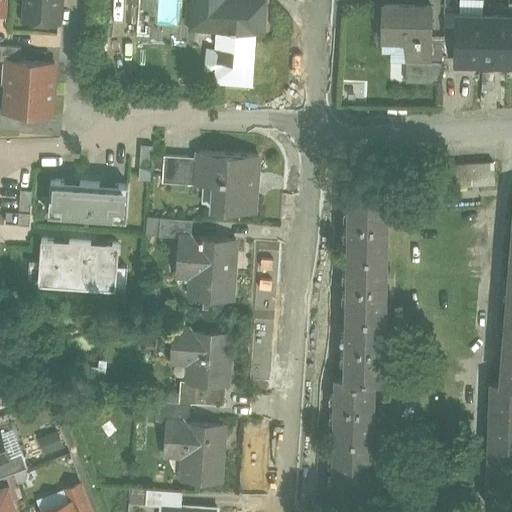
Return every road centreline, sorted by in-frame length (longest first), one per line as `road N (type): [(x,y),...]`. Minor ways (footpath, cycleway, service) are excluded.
road 1 (residential): [(312,134),(287,511)]
road 2 (residential): [(473,511),(477,408),(511,157)]
road 3 (residential): [(312,134),(174,115),(138,120),(91,146)]
road 4 (residential): [(312,134),(511,128)]
road 5 (residential): [(321,0),(312,134)]
road 6 (residential): [(75,17),(72,114),(91,146)]
